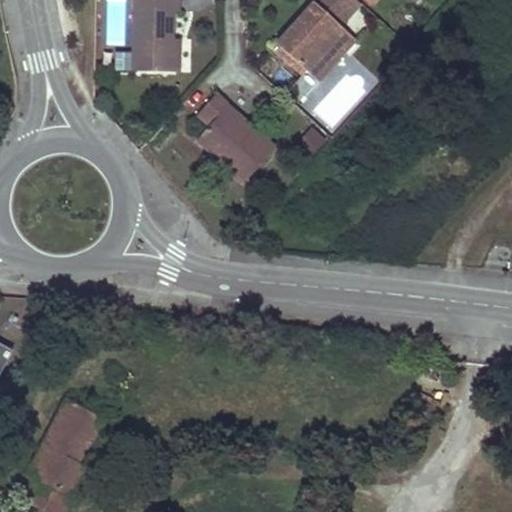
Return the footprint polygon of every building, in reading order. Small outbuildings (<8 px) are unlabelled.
[(139,0),(138,76),(181,77),(181,45),(180,45),(181,16),(185,16),(185,0),(139,0)] [(344,29),(338,23),(356,2),(354,0),(314,0),(277,43),(307,70),(344,29)] [(355,40),(344,29),(307,70),(320,81),(355,40)] [(451,113),(410,79),(393,98),(434,132),(451,113)] [(243,121),(215,95),(196,115),(207,125),(194,139),(240,183),(268,153),(239,126),(243,121)] [(272,149),(243,121),(239,126),(268,153),(272,149)] [(307,124),(295,142),(313,155),(325,137),(307,124)] [(0,369),(11,347),(0,341),(0,369)] [(119,422),(75,399),(30,484),(41,489),(34,503),(51,511),(78,511),(88,493),(83,490),(119,422)]
